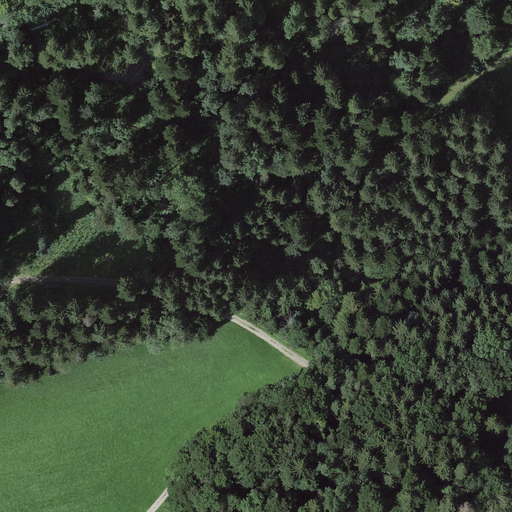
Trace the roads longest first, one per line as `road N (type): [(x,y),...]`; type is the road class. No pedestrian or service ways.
road 1 (track): [(511,375),(485,397),(426,400),(355,381),(323,383),(215,443),(152,511)]
road 2 (track): [(339,379),(237,315),(199,302),(85,280),(0,285)]
